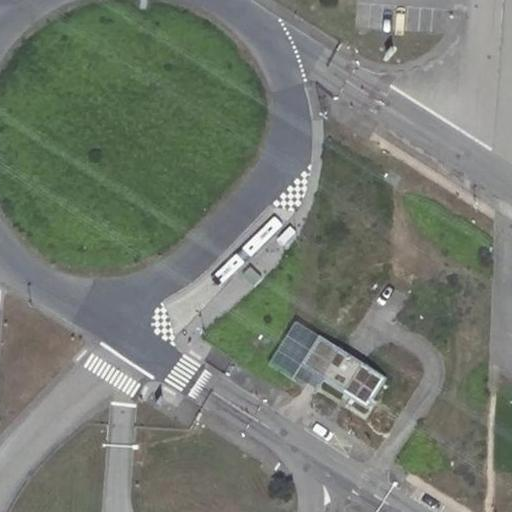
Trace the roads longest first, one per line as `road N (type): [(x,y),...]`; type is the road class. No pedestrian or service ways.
road 1 (unclassified): [(86,304),(137,296),(178,275),(283,169),(295,129),(286,84),(266,44),(235,11)]
road 2 (unclassified): [(511,185),(235,11)]
road 3 (unclassified): [(140,340),(408,511)]
road 4 (unclassified): [(0,483),(140,340)]
